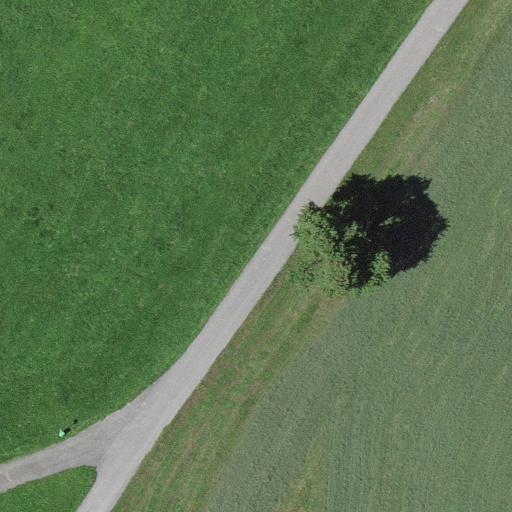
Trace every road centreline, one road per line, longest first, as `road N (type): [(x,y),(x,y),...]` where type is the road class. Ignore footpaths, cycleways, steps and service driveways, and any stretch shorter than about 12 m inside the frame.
road 1 (unclassified): [(451,0),(214,343),(143,422)]
road 2 (track): [(0,478),(143,422),(92,511)]
